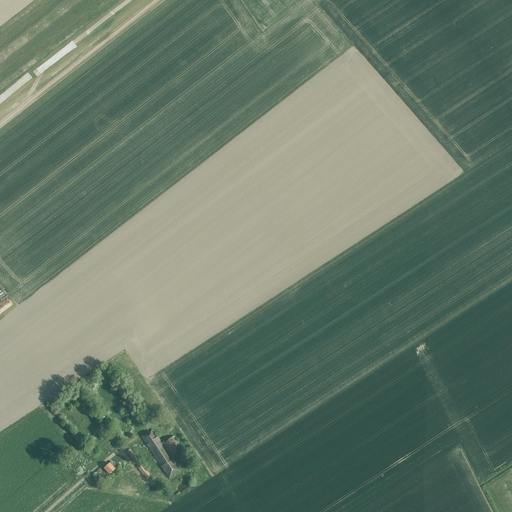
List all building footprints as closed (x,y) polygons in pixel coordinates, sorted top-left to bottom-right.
[(169,479),(180,472),(151,429),(140,437),(169,479)] [(182,449),(174,437),(163,444),(171,456),(182,449)] [(135,463),(138,461),(129,450),(126,452),(135,463)] [(109,474),(114,469),(111,467),(113,465),(111,462),(104,469),(109,474)] [(146,479),(150,476),(142,465),(137,469),(146,479)]
